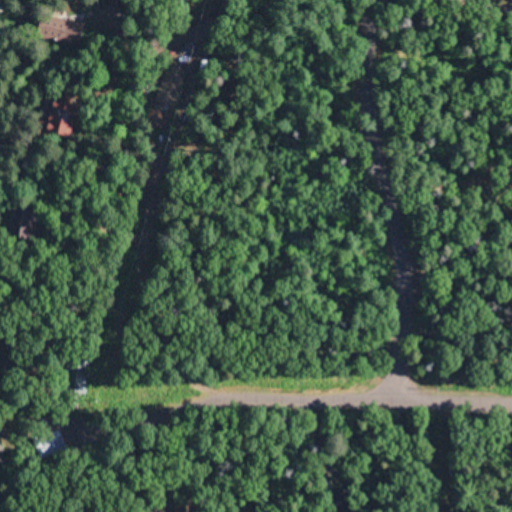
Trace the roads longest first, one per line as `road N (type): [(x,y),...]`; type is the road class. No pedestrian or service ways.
road 1 (residential): [(431,388),(368,252),(343,154),(349,0)]
road 2 (residential): [(121,392),(431,388),(511,395)]
